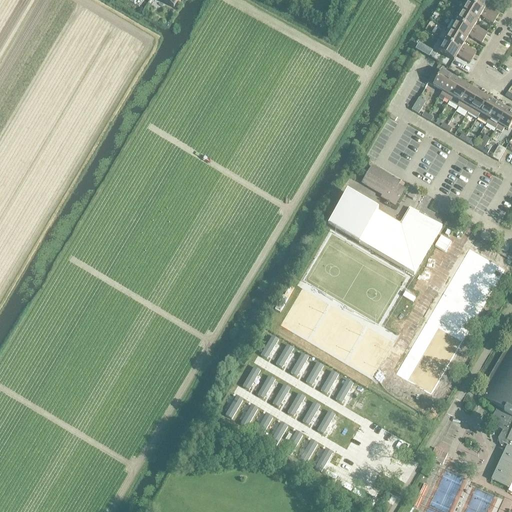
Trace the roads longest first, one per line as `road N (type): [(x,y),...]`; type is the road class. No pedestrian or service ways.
road 1 (residential): [(511,177),(406,115),(379,159),(511,237)]
road 2 (unclassified): [(391,511),(511,309)]
